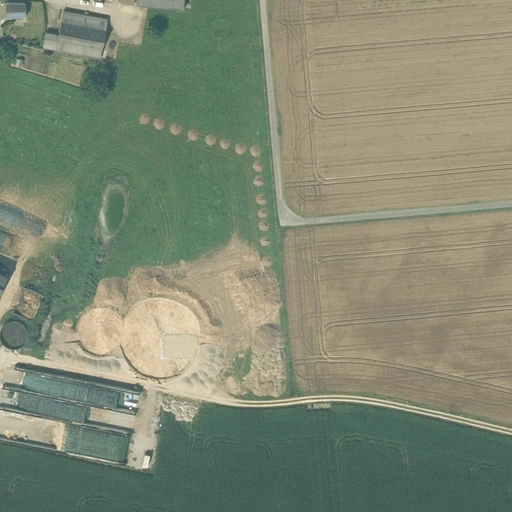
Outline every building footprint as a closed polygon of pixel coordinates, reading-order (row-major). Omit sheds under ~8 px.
[(184,0),(136,0),(136,3),(183,9),(184,0)] [(24,3),(6,2),(8,18),(26,15),(24,3)] [(107,20),(63,12),(59,35),(46,32),(43,47),(100,58),(104,37),(107,20)] [(104,37),(100,58),(100,59),(134,66),(139,43),(104,37)] [(28,340),(29,334),(27,329),(24,324),(20,321),(14,320),(9,321),(5,324),(1,329),(0,334),(2,340),(5,344),(9,347),(15,348),(20,347),(25,344),(28,340)]
